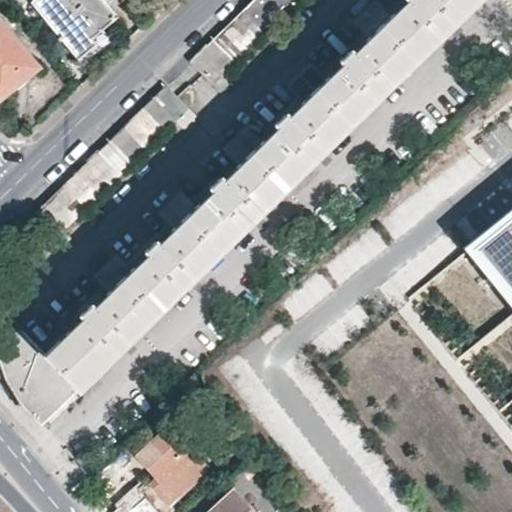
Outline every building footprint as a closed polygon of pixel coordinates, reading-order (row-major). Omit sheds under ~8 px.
[(16,392),(36,415),(172,282),(461,0),(399,0),(393,7),(389,3),(385,7),(377,0),(363,0),(350,13),(364,27),(361,31),(364,35),(352,46),(346,40),(336,51),(342,57),(328,69),(326,66),(320,70),(306,56),(287,75),(301,89),(296,94),(299,98),(288,109),(282,103),(270,114),(277,120),(263,133),(260,130),(256,133),(241,119),(222,138),(235,152),(231,158),(235,162),(223,173),(217,167),(206,177),(212,184),(199,196),(195,193),(190,197),(176,183),(158,201),(171,216),(167,221),(170,225),(157,238),(151,232),(140,242),(146,248),(135,260),(130,256),(125,260),(111,247),(92,266),(105,281),(100,286),(103,291),(92,301),(86,295),(75,305),(81,312),(68,324),(63,319),(38,343),(16,319),(0,334),(0,364),(2,370),(6,377),(16,392)] [(99,0),(36,0),(34,2),(78,57),(105,34),(101,28),(114,17),(99,0)] [(0,97),(36,67),(0,22),(0,97)] [(45,201),(57,214),(121,154),(108,141),(45,201)] [(511,213),(465,251),(511,308),(511,213)] [(170,502),(211,466),(172,426),(139,456),(159,476),(153,483),(170,502)] [(258,511),(236,488),(210,511),(258,511)]
